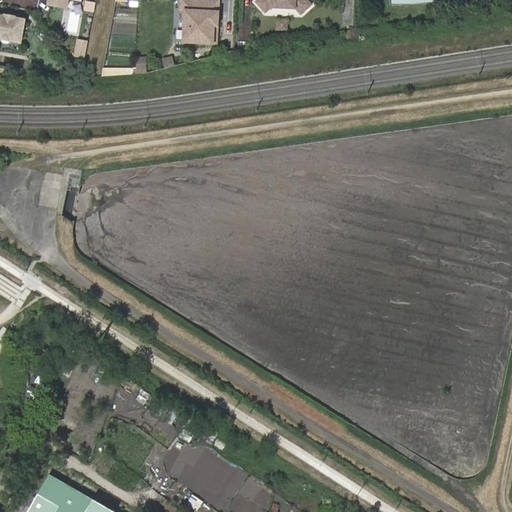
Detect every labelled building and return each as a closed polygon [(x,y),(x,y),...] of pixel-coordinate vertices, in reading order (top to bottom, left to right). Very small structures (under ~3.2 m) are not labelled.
[(50,0),(50,6),(68,9),(69,0),(50,0)] [(184,45),(214,46),(216,28),(219,29),(220,12),(203,11),(203,0),(196,0),(182,0),(181,12),(186,12),(184,45)] [(221,1),(203,0),(203,11),(220,12),(221,1)] [(261,0),(257,4),(268,16),(273,11),(298,12),(303,18),(314,7),(308,0),(261,0)] [(26,21),(0,16),(0,39),(22,43),(26,21)] [(275,20),(275,31),(287,32),(287,20),(275,20)] [(162,68),(173,67),(171,57),(161,58),(162,68)] [(137,59),(138,72),(146,72),(145,58),(137,59)] [(113,511),(49,474),(26,511),(113,511)] [(196,510),(202,501),(190,492),(183,502),(196,510)]
